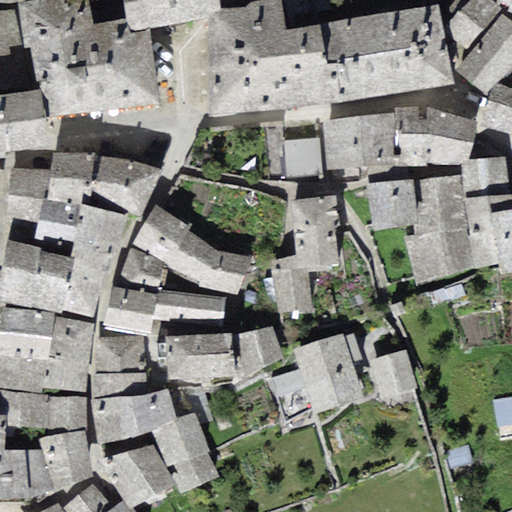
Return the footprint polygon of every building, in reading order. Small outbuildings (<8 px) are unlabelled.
[(88,0),(36,0),(18,4),(24,49),(31,48),(38,89),(42,88),(45,118),(159,105),(148,34),(127,36),(124,19),(93,24),(88,0)] [(220,0),(219,0),(122,0),(128,32),(207,19),(221,9),(220,0)] [(338,104),(323,25),(286,31),(281,0),(266,0),(249,3),(246,9),(221,9),(207,19),(210,114),(291,110),(338,104)] [(467,50),(501,10),(488,0),(469,0),(443,30),(467,50)] [(438,5),(323,25),(338,104),(452,86),(438,5)] [(0,96),(21,93),(9,10),(0,10),(0,96)] [(511,21),(503,14),(479,42),(510,69),(511,66),(511,21)] [(485,95),(510,69),(479,42),(455,70),(485,95)] [(511,89),(499,85),(488,97),(481,125),(511,134),(511,89)] [(47,148),(39,91),(21,93),(0,96),(0,159),(6,159),(5,153),(47,148)] [(428,106),(394,109),(395,114),(402,166),(407,165),(426,165),(428,106)] [(478,124),(428,106),(426,165),(467,164),(478,124)] [(408,175),(407,165),(402,166),(395,114),(323,120),(328,169),(366,167),(367,179),(408,175)] [(321,176),(319,138),(284,140),(286,178),(321,176)] [(96,154),(53,154),(51,170),(47,199),(81,205),(88,207),(90,199),(96,154)] [(162,171),(96,154),(90,199),(98,200),(96,205),(141,217),(162,171)] [(511,200),(503,158),(472,161),(471,166),(461,166),(461,174),(463,199),(473,269),(496,263),(487,209),(511,204),(511,200)] [(51,170),(10,168),(4,224),(37,229),(43,198),(47,199),(51,170)] [(463,199),(461,174),(413,180),(365,185),(372,233),(414,225),(415,235),(404,238),(416,287),(473,269),(463,199)] [(341,267),(335,197),(291,201),(296,256),(297,271),(307,270),(341,267)] [(70,258),(81,205),(47,199),(43,198),(37,229),(33,247),(44,249),(43,253),(70,258)] [(511,204),(487,209),(496,263),(498,278),(511,275),(511,204)] [(88,207),(81,205),(70,258),(74,259),(62,311),(93,318),(108,258),(115,260),(127,217),(88,207)] [(190,228),(156,206),(134,245),(168,266),(188,232),(190,228)] [(217,253),(188,232),(168,266),(198,281),(217,253)] [(44,249),(33,247),(9,241),(0,278),(0,303),(28,308),(40,251),(43,253),(44,249)] [(167,269),(131,249),(115,283),(157,290),(167,269)] [(62,314),(62,311),(74,259),(70,258),(43,253),(40,251),(28,308),(62,314)] [(250,259),(217,253),(198,281),(197,287),(238,295),(250,259)] [(312,311),(307,270),(297,271),(296,256),(270,263),(279,315),(312,311)] [(155,295),(112,287),(103,327),(150,333),(151,319),(155,295)] [(431,294),(433,309),(464,304),(462,289),(431,294)] [(155,295),(151,319),(221,327),(223,298),(155,291),(155,295)] [(54,314),(1,308),(0,316),(0,388),(40,394),(45,360),(48,360),(48,357),(53,317),(54,314)] [(92,324),(53,317),(48,357),(89,363),(92,324)] [(273,328),(233,335),(247,379),(284,360),(273,328)] [(234,377),(231,334),(197,336),(200,379),(234,377)] [(293,351),(302,382),(353,366),(352,363),(343,337),(342,334),(293,351)] [(352,334),(343,337),(352,363),(361,360),(352,334)] [(200,379),(197,336),(165,338),(168,382),(200,379)] [(143,338),(96,338),(94,399),(147,394),(143,338)] [(416,390),(405,351),(369,362),(381,401),(416,390)] [(302,382),(312,415),(363,399),(353,366),(302,382)] [(50,396),(0,390),(0,424),(7,424),(47,428),(50,396)] [(177,421),(166,390),(135,398),(119,398),(129,439),(151,431),(177,421)] [(87,430),(86,399),(50,396),(47,428),(47,438),(87,430)] [(97,445),(129,439),(119,398),(92,401),(97,445)] [(279,406),(286,425),(310,418),(303,398),(279,406)] [(194,415),(177,421),(151,431),(156,446),(176,485),(181,496),(219,476),(194,415)] [(91,478),(87,430),(47,438),(39,439),(42,450),(54,492),(91,478)] [(176,485),(156,446),(96,462),(123,501),(129,511),(134,508),(176,485)] [(54,492),(42,450),(4,451),(0,451),(0,501),(28,501),(54,492)] [(109,511),(114,508),(92,484),(63,510),(64,511),(109,511)] [(137,511),(134,508),(129,511),(123,501),(114,508),(109,511),(137,511)] [(58,503),(40,511),(64,511),(63,510),(58,503)]
